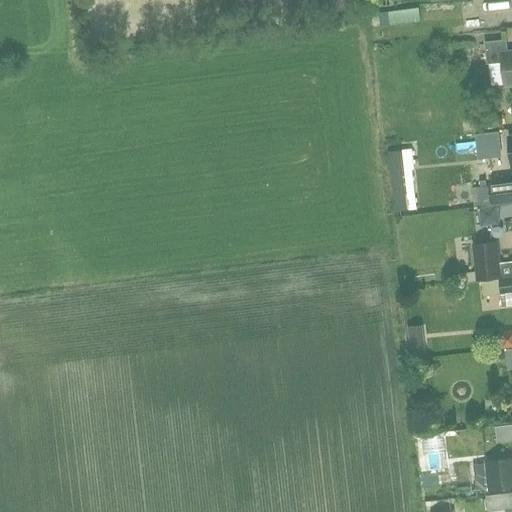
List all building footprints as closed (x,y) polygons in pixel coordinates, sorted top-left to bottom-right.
[(479,6),(456,8),(457,32),(480,31),(479,6)] [(506,86),(511,85),(511,50),(508,51),(507,40),(485,42),(487,64),(503,62),(506,86)] [(412,167),(422,168),(424,150),(414,149),(412,167)] [(389,152),(395,212),(409,210),(402,151),(389,152)] [(511,181),(493,184),(492,184),(494,204),(511,201),(511,181)] [(477,281),(500,279),(503,306),(511,305),(511,275),(501,276),(498,241),(473,244),(477,281)] [(497,442),(511,440),(511,424),(496,427),(497,442)] [(511,488),(511,457),(485,461),(488,491),(511,488)]
